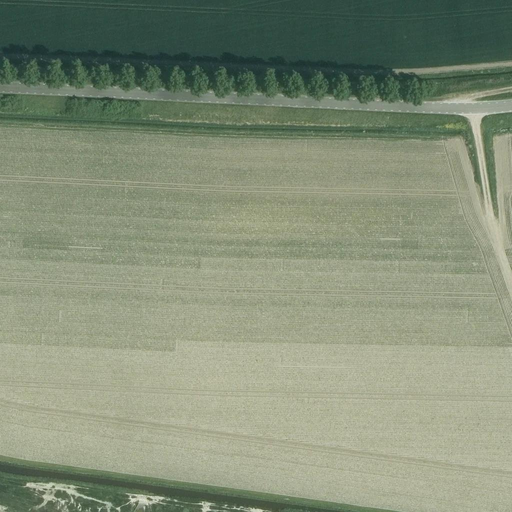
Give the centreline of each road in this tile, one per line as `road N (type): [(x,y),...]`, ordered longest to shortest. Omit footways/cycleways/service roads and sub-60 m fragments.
road 1 (tertiary): [(511,106),(0,87)]
road 2 (track): [(511,289),(471,109)]
